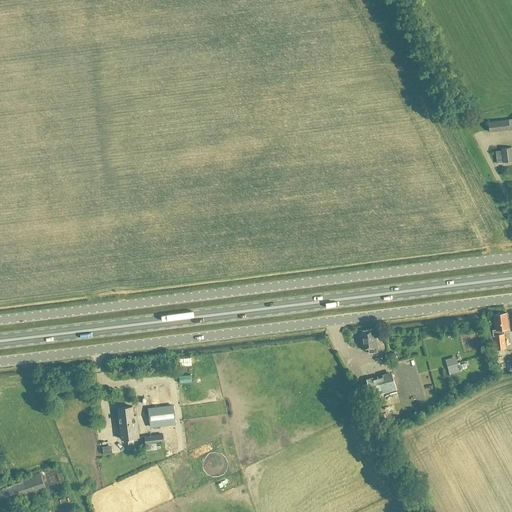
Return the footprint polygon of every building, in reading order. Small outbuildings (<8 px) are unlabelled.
[(511,119),(508,120),(488,123),(490,133),(509,130),(509,131),(511,130),(511,119)] [(501,149),(503,163),(511,161),(511,155),(511,148),(501,149)] [(506,313),(493,315),(495,330),(493,330),(493,336),(494,336),(496,349),(505,348),(503,329),(508,329),(506,313)] [(374,329),(360,331),(361,335),(359,335),(362,350),(368,349),(369,353),(376,352),(375,348),(377,347),(375,333),(374,333),(374,329)] [(465,363),(460,365),(459,363),(447,366),(449,375),(462,371),(461,370),(467,368),(465,363)] [(413,371),(417,382),(422,381),(417,369),(413,371)] [(396,390),(391,372),(366,380),(371,397),(396,390)] [(374,398),(369,399),(373,413),(378,412),(374,398)] [(172,406),(149,408),(151,427),(175,424),(172,406)] [(132,407),(118,408),(122,439),(138,437),(136,417),(133,418),(132,407)] [(145,437),(145,443),(141,444),(142,448),(146,448),(147,451),(156,450),(155,443),(163,442),(162,434),(145,437)] [(6,487),(0,489),(0,509),(1,511),(15,511),(14,511),(12,503),(20,500),(22,505),(30,503),(28,498),(47,491),(40,473),(22,479),(22,481),(6,487)]
